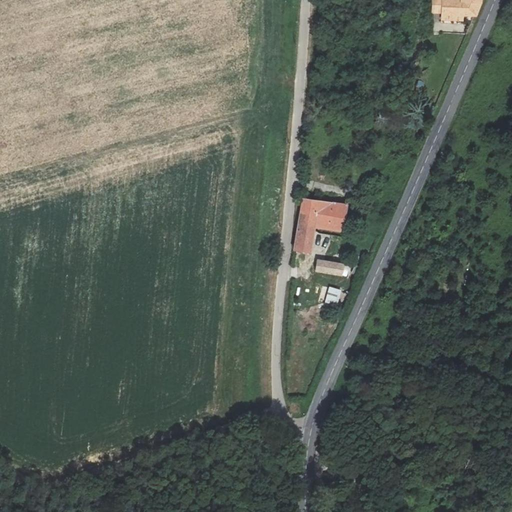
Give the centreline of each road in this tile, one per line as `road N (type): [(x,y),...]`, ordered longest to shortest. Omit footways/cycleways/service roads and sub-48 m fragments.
road 1 (tertiary): [(307,448),(347,332),(495,0)]
road 2 (unclassified): [(305,0),(275,348),(276,396),(307,448)]
road 3 (track): [(0,460),(46,485),(72,482),(281,410)]
